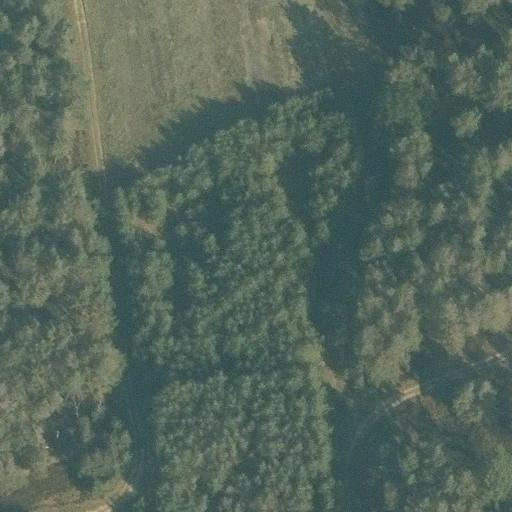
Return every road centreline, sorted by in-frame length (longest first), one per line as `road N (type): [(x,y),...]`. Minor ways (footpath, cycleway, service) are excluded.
road 1 (track): [(511,344),(339,413),(316,306),(317,282),(368,155),(346,0)]
road 2 (track): [(148,511),(73,0)]
